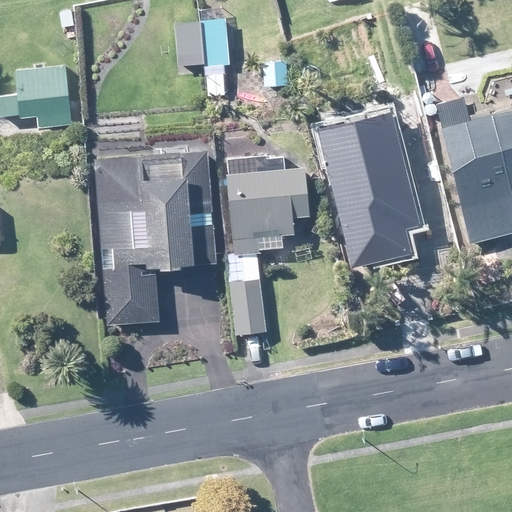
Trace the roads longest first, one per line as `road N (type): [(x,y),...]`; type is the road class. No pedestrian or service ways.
road 1 (tertiary): [(273,418),(0,467)]
road 2 (tertiary): [(511,368),(273,418)]
